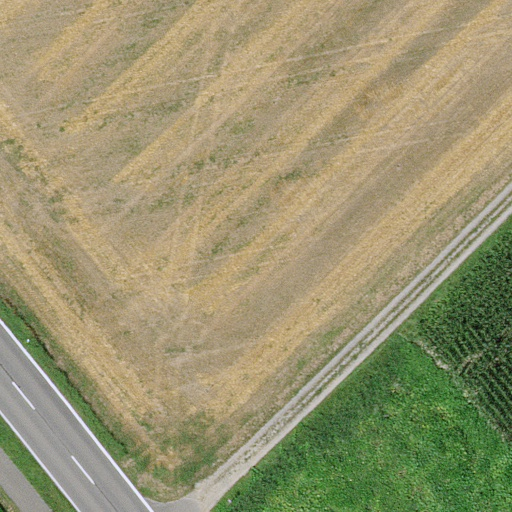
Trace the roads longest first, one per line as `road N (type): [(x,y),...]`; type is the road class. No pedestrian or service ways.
road 1 (track): [(511,194),(185,511)]
road 2 (secondary): [(0,364),(118,511)]
